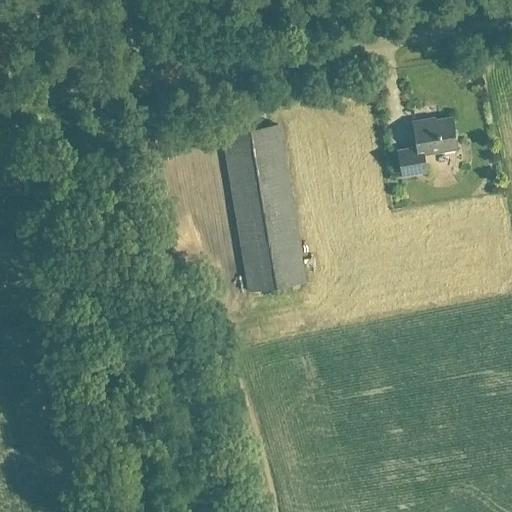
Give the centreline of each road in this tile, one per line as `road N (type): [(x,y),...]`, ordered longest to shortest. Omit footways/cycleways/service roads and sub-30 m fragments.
road 1 (unclassified): [(104,88),(128,198),(147,240),(209,296),(266,511)]
road 2 (unclassified): [(104,88),(511,21)]
